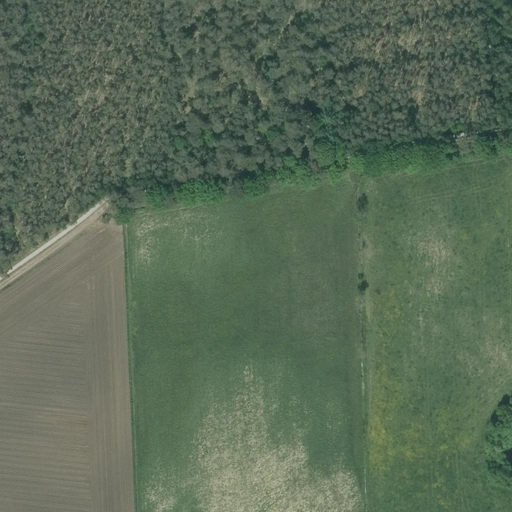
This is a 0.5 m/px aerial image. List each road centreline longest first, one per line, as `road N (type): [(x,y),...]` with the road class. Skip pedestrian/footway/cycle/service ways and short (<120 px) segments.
road 1 (track): [(511,132),(150,189),(104,210),(0,284)]
road 2 (track): [(478,0),(493,135)]
